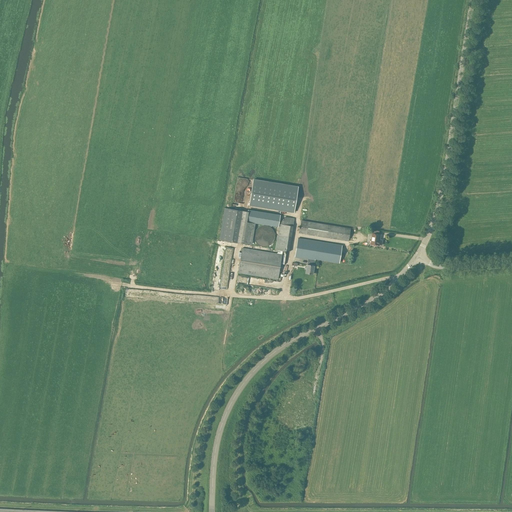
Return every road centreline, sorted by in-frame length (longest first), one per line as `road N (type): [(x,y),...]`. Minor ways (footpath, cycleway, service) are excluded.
road 1 (unclassified): [(211,511),(218,434),(237,390),(264,359),(377,295),(416,255)]
road 2 (track): [(395,279),(294,299),(123,285)]
road 3 (unclassified): [(416,255),(440,206),(470,0)]
road 4 (track): [(310,330),(256,395),(237,454),(239,490),(252,511),(297,511)]
